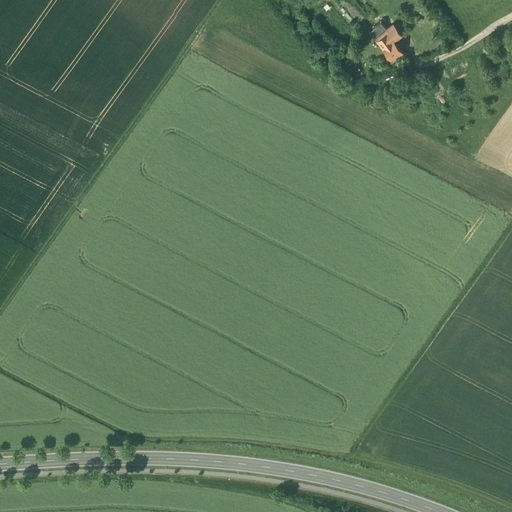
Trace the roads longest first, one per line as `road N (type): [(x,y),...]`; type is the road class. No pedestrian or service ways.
road 1 (track): [(511,228),(346,456),(209,436),(126,438),(0,372)]
road 2 (secondary): [(426,511),(242,465),(0,465)]
road 3 (track): [(0,315),(222,0)]
